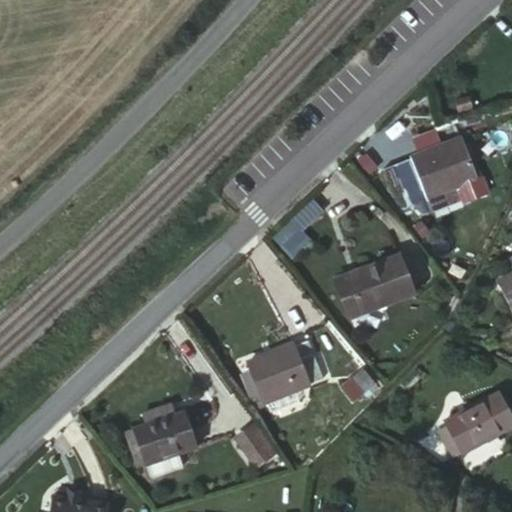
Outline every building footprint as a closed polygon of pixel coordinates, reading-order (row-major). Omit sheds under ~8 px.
[(458,106),(460,115),(466,112),(474,111),(471,103),(458,106)] [(480,184),(467,139),(408,151),(388,157),(400,204),(410,201),(480,184)] [(302,229),(322,209),(310,197),(271,236),(292,257),(311,238),(302,229)] [(414,297),(401,256),(335,275),(351,317),(414,297)] [(511,257),(499,263),(505,279),(498,282),(511,313),(511,257)] [(240,366),(241,380),(253,378),(258,396),(319,381),(310,338),(246,353),(246,366),(240,366)] [(351,382),(361,398),(375,389),(365,373),(351,382)] [(465,454),(511,431),(511,420),(503,401),(452,425),(465,454)] [(196,453),(186,417),(136,432),(145,468),(196,453)] [(232,435),(253,467),(276,452),(256,420),(232,435)]
